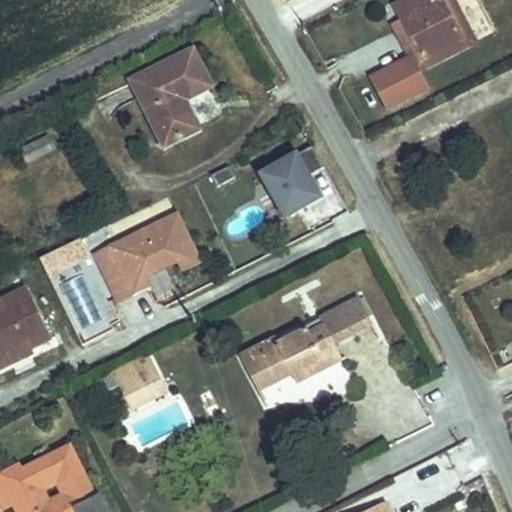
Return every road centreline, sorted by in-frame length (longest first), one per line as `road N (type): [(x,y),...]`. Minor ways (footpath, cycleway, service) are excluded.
road 1 (residential): [(489,410),(261,0)]
road 2 (unknown): [(382,214),(29,374)]
road 3 (residential): [(489,410),(290,511)]
